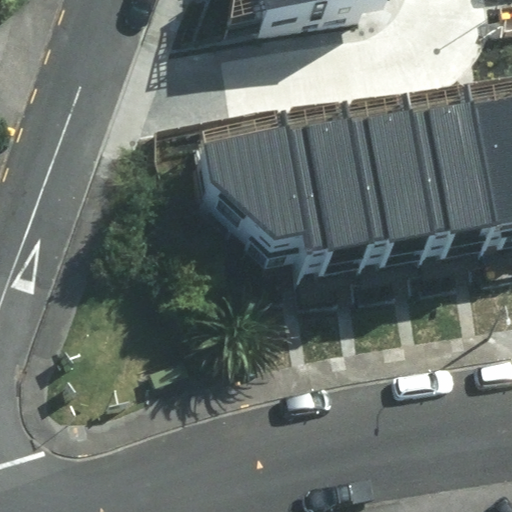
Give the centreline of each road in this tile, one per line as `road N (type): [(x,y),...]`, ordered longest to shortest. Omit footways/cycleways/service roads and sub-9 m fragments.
road 1 (residential): [(139,511),(319,455),(511,423)]
road 2 (residential): [(0,300),(110,0)]
